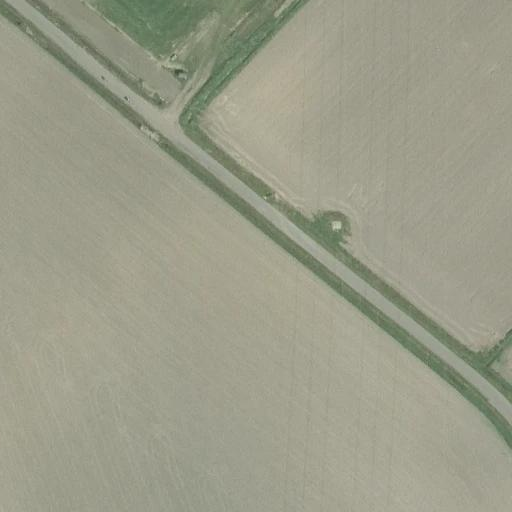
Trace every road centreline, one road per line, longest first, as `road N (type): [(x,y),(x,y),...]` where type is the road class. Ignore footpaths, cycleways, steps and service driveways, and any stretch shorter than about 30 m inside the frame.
road 1 (unclassified): [(511,418),(12,0)]
road 2 (track): [(158,123),(274,0)]
